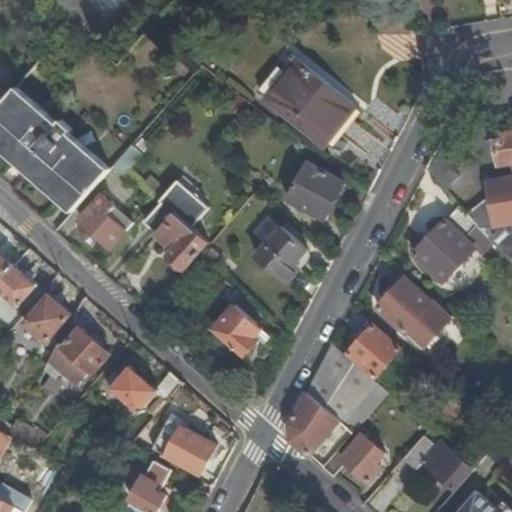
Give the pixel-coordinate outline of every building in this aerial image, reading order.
[(44,0),(73,25),(90,40),(109,19),(86,0),(44,0)] [(301,60),(294,54),(262,93),(269,99),(301,60)] [(36,67),(42,60),(35,55),(29,61),(36,67)] [(325,143),(357,105),(301,60),(269,99),(325,143)] [(52,133),(60,124),(18,87),(11,96),(52,133)] [(0,136),(80,207),(105,179),(64,143),(72,135),(60,124),(52,133),(11,96),(6,101),(6,102),(0,108),(0,136)] [(511,134),(503,137),(498,132),(493,138),(498,142),(499,147),(497,147),(499,154),(500,154),(502,163),(511,162),(511,134)] [(105,179),(113,170),(72,135),(64,143),(105,179)] [(145,154),(134,146),(116,167),(126,176),(145,154)] [(437,150),(428,167),(447,189),(461,177),(437,150)] [(309,161),(289,200),(328,220),(349,181),(309,161)] [(148,226),(189,179),(184,175),(163,200),(164,201),(145,223),(148,226)] [(511,177),(489,181),(497,227),(511,224),(511,177)] [(200,189),(189,179),(148,226),(176,250),(170,256),(186,270),(211,242),(194,227),(212,207),(196,194),(200,189)] [(111,215),(118,207),(106,195),(83,220),(115,248),(129,231),(111,215)] [(467,238),(480,224),(462,205),(417,254),(446,282),(477,248),(467,238)] [(136,222),(118,207),(111,215),(129,231),(136,222)] [(284,226),(260,254),(291,282),(302,269),(297,264),(310,250),(284,226)] [(0,282),(17,264),(0,248),(0,282)] [(237,306),(246,296),(201,256),(192,266),(237,306)] [(40,284),(17,264),(0,282),(0,289),(20,308),(40,284)] [(197,277),(189,269),(186,273),(194,280),(197,277)] [(186,273),(172,289),(180,296),(194,280),(186,273)] [(407,277),(379,308),(407,334),(436,303),(407,277)] [(51,294),(27,322),(48,342),(73,314),(51,294)] [(264,329),(237,306),(217,328),(248,355),(262,340),(258,336),(264,329)] [(82,328),(72,323),(61,342),(67,346),(82,328)] [(375,324),(349,353),(377,378),(403,349),(375,324)] [(83,328),(82,328),(67,346),(66,347),(94,373),(112,353),(83,328)] [(258,336),(262,340),(266,344),(272,336),(264,329),(258,336)] [(355,433),(390,392),(335,344),(291,424),(293,440),(325,468),(355,433)] [(183,383),(172,373),(158,389),(132,366),(113,387),(140,412),(156,394),(166,403),(183,383)] [(184,425),(167,455),(202,475),(219,445),(184,425)] [(0,461),(14,436),(9,434),(0,428),(0,461)] [(325,468),(335,477),(348,462),(371,483),(385,468),(379,463),(387,454),(381,447),(384,444),(377,438),(374,441),(366,434),(361,439),(355,433),(325,468)] [(449,456),(429,439),(416,454),(455,488),(473,469),(453,451),(449,456)] [(409,454),(393,472),(399,478),(416,460),(409,454)] [(148,475),(146,474),(131,500),(153,511),(160,511),(170,495),(165,493),(177,472),(156,460),(148,475)] [(502,511),(480,492),(462,511),(502,511)] [(0,496),(0,511),(26,511),(32,500),(22,495),(16,506),(0,496)]
